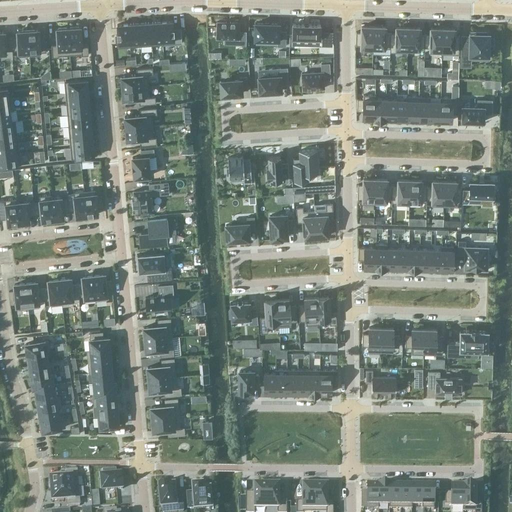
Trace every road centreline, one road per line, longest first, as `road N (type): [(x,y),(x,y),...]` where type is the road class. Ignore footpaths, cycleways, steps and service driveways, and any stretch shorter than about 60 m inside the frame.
road 1 (residential): [(347,162),(484,165),(484,137),(346,134)]
road 2 (residential): [(348,311),(481,312),(482,286),(348,281)]
road 3 (residential): [(346,130),(226,138),(226,111),(346,104)]
road 4 (residential): [(348,277),(236,284),(235,258),(348,249)]
road 5 (residential): [(118,227),(99,6)]
road 6 (residential): [(0,303),(29,444),(29,511)]
road 7 (residential): [(140,465),(121,257)]
road 8 (residential): [(486,9),(345,5)]
road 9 (residential): [(478,409),(348,408)]
road 10 (residential): [(349,468),(477,469)]
road 11 (residential): [(0,269),(121,257)]
